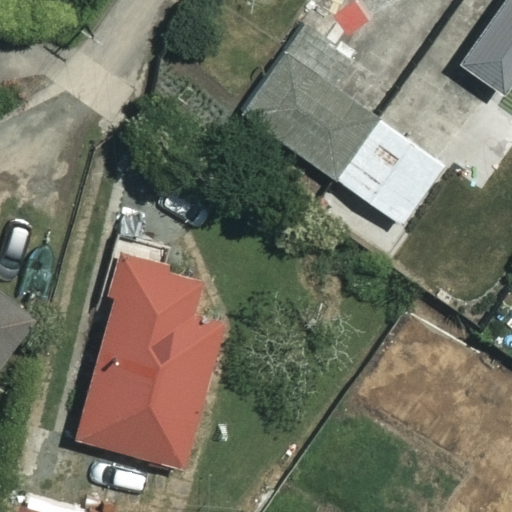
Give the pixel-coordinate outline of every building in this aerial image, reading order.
[(354,27),(316,0),(314,0),(240,105),(397,217),(441,156),(323,72),(354,27)] [(498,85),(511,64),(511,0),(497,0),(458,58),(498,85)] [(199,268),(120,246),(70,430),(180,460),(220,312),(189,303),(199,268)] [(0,347),(33,303),(0,278),(0,347)] [(59,511),(65,489),(3,473),(0,484),(0,511),(59,511)] [(145,511),(82,497),(78,511),(145,511)]
